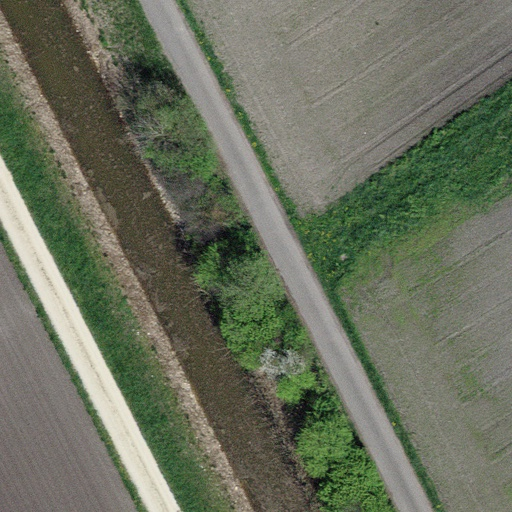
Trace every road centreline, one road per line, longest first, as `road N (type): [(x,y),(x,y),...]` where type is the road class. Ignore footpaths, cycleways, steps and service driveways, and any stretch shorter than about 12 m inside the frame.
road 1 (track): [(408,511),(148,0)]
road 2 (track): [(165,511),(0,184)]
